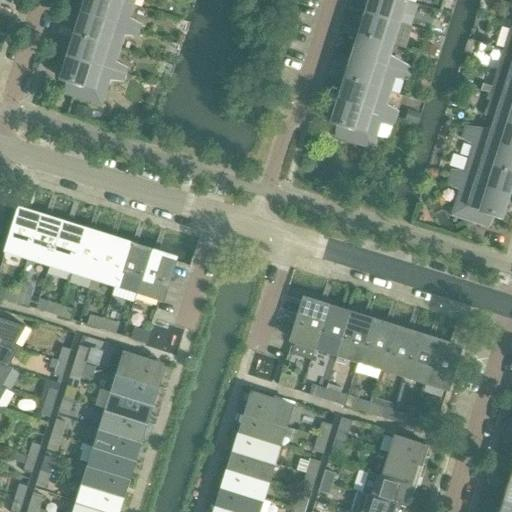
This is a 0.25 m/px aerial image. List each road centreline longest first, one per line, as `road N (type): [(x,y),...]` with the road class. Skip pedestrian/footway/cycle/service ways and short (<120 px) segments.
road 1 (residential): [(131,511),(218,217)]
road 2 (residential): [(199,511),(288,239)]
road 3 (residential): [(259,229),(333,0)]
road 4 (tertiary): [(511,310),(288,239)]
road 5 (tertiary): [(218,217),(0,147)]
road 6 (residential): [(511,310),(449,511)]
